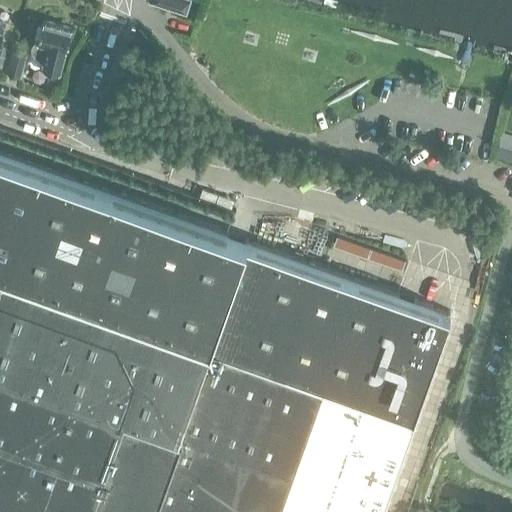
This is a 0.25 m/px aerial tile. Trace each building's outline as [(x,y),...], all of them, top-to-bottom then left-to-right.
[(150,0),(186,12),(189,0),(150,0)] [(32,44),(32,47),(32,49),(32,51),(33,53),(34,54),(45,63),(44,67),(60,71),(66,48),(67,48),(73,26),(43,18),(38,39),(36,40),(35,41),(33,42),(32,44)] [(8,69),(7,72),(19,75),(26,51),(14,48),(11,57),(8,69)] [(0,67),(8,69),(11,57),(0,54),(0,67)] [(25,67),(22,76),(31,79),(34,69),(25,67)] [(511,158),(511,130),(504,128),(497,154),(511,158)] [(377,511),(414,411),(451,308),(0,148),(0,511),(377,511)] [(396,274),(390,273),(392,264),(371,260),(367,277),(394,283),(396,274)]
